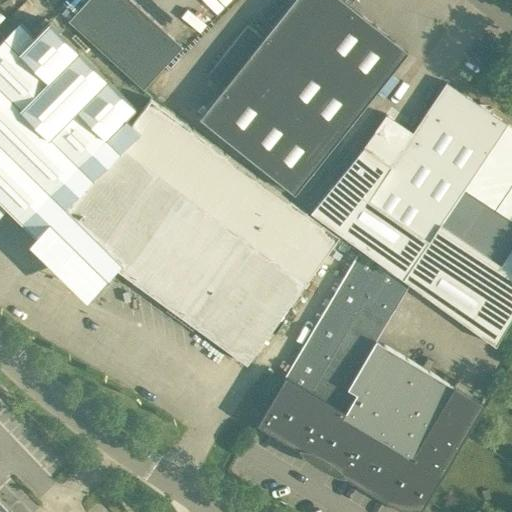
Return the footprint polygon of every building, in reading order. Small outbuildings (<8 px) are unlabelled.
[(129,0),(93,0),(71,25),(143,90),(182,47),(129,0)] [(197,117),(293,194),(330,148),(407,51),(348,4),(351,0),(355,0),(357,1),(358,0),(357,0),(291,0),(261,38),(245,25),(207,73),(222,86),(197,117)] [(115,268),(245,363),(338,236),(151,98),(131,122),(125,117),(135,106),(47,21),(34,35),(19,21),(0,40),(0,214),(6,209),(34,236),(37,233),(49,245),(46,250),(77,278),(92,265),(106,279),(115,268)] [(362,146),(308,210),(401,278),(506,123),(503,121),(490,112),(445,82),(423,115),(412,131),(384,113),(362,146)] [(511,127),(506,123),(401,278),(409,283),(493,345),(511,312),(511,127)] [(83,303),(106,279),(92,265),(77,278),(46,250),(49,245),(37,233),(34,236),(25,246),(83,303)] [(276,390),(256,423),(303,451),(305,449),(308,451),(311,454),(314,456),(316,459),(325,464),(328,465),(332,467),(335,468),(339,469),(338,472),(385,500),(405,511),(417,511),(482,404),(453,387),(424,369),(418,366),(375,340),(384,325),(409,283),(357,253),(288,369),(280,383),(276,390)]
